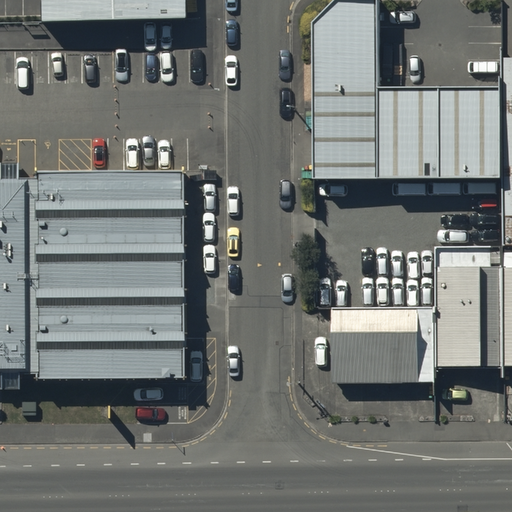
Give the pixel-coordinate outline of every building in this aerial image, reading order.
[(183,0),(37,0),(38,18),(184,16),(183,0)] [(335,3),(310,32),(312,184),(378,183),(377,94),(376,4),(335,3)] [(511,64),(501,64),(501,94),(502,183),(503,252),(511,251),(511,64)] [(501,94),(377,94),(378,183),(502,183),(501,94)] [(184,164),(0,166),(0,377),(186,376),(184,164)] [(511,251),(503,252),(501,374),(511,373),(511,251)] [(433,374),(501,374),(503,252),(432,253),(433,313),(433,374)] [(433,313),(331,315),(332,389),(433,388),(433,374),(433,313)]
